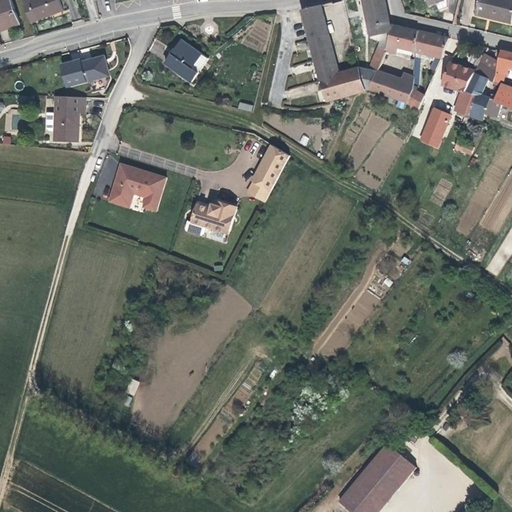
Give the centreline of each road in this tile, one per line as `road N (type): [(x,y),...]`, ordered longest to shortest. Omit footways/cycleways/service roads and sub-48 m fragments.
road 1 (track): [(120,91),(244,121),(396,213),(511,298)]
road 2 (track): [(68,232),(0,498)]
road 3 (track): [(30,373),(37,394),(241,511)]
road 4 (residential): [(68,232),(151,16)]
road 5 (tertiary): [(0,59),(151,16)]
road 6 (tertiary): [(151,16),(288,1)]
road 7 (residential): [(392,0),(401,17),(511,44)]
